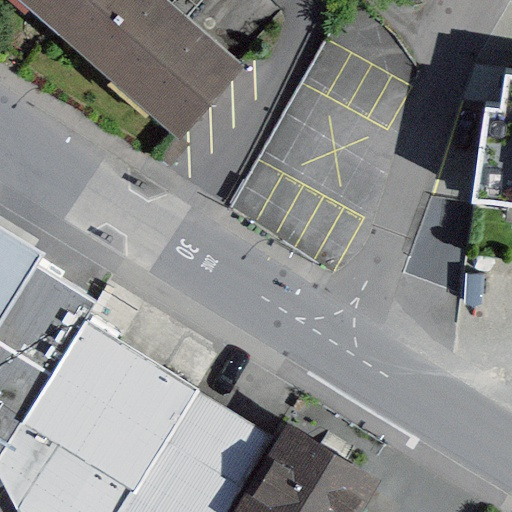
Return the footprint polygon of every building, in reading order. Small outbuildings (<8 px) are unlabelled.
[(11,0),(53,35),(83,0),(11,0)] [(83,0),(53,35),(174,139),(233,71),(151,0),(83,0)] [(511,73),(496,71),(477,204),(511,209),(511,73)] [(0,301),(28,257),(36,262),(44,250),(0,222),(0,301)] [(0,301),(0,456),(82,324),(97,300),(36,262),(28,257),(0,301)] [(158,511),(217,412),(82,324),(0,456),(0,457),(23,511),(158,511)] [(217,412),(158,511),(362,511),(377,488),(281,431),(271,446),(217,412)]
